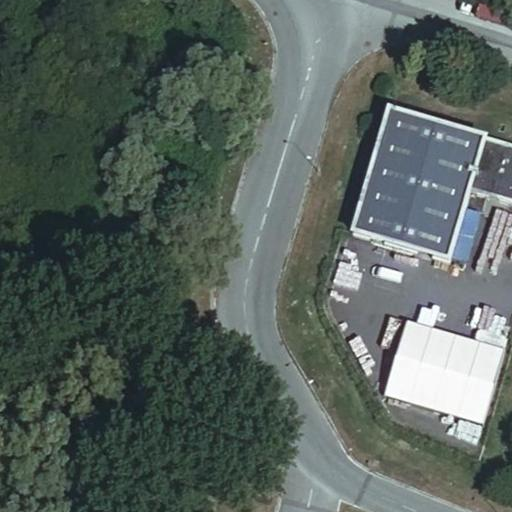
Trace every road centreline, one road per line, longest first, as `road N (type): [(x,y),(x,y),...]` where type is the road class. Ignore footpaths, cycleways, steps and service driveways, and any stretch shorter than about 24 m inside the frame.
road 1 (unclassified): [(296,451),(248,333),(246,265),(323,0)]
road 2 (unclassified): [(511,38),(379,0)]
